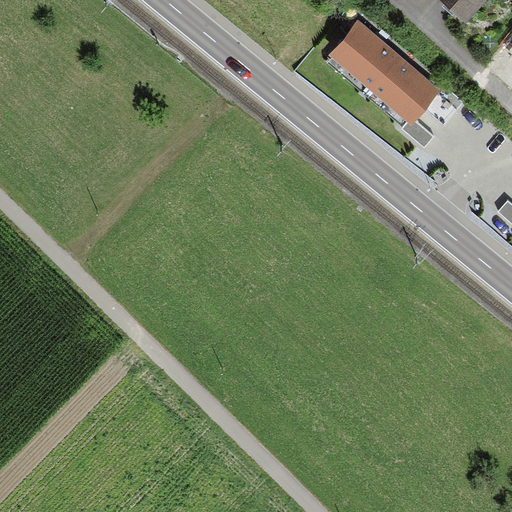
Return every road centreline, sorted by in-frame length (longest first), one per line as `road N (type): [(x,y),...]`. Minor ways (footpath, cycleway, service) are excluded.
road 1 (primary): [(165,0),(511,285)]
road 2 (residential): [(511,100),(391,0)]
road 3 (track): [(116,203),(214,109)]
